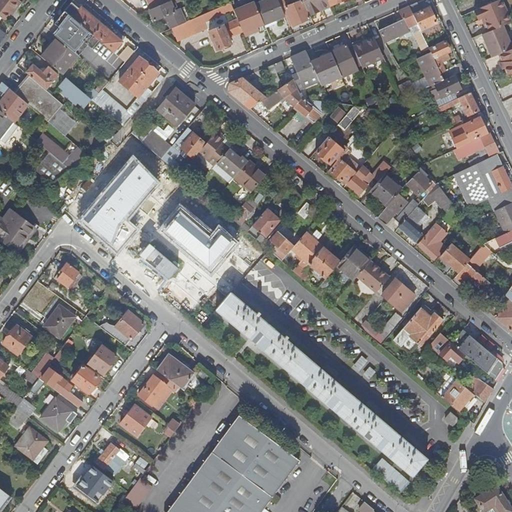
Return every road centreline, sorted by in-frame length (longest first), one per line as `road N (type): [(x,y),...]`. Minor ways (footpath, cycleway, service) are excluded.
road 1 (residential): [(210,85),(511,345)]
road 2 (residential): [(463,463),(425,433),(406,429),(228,277)]
road 3 (residential): [(401,511),(173,319)]
road 4 (residential): [(173,319),(27,511)]
road 5 (residential): [(210,85),(399,0)]
road 6 (residential): [(511,145),(442,0)]
road 7 (residential): [(173,319),(65,232)]
road 8 (residential): [(104,0),(210,85)]
